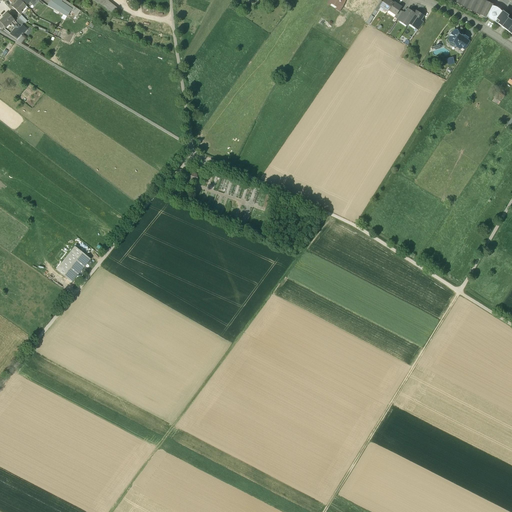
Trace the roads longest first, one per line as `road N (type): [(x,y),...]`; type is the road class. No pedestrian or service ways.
road 1 (track): [(332,217),(115,511)]
road 2 (track): [(192,150),(356,228),(511,325)]
road 3 (track): [(325,511),(511,201)]
road 4 (track): [(192,150),(0,385)]
